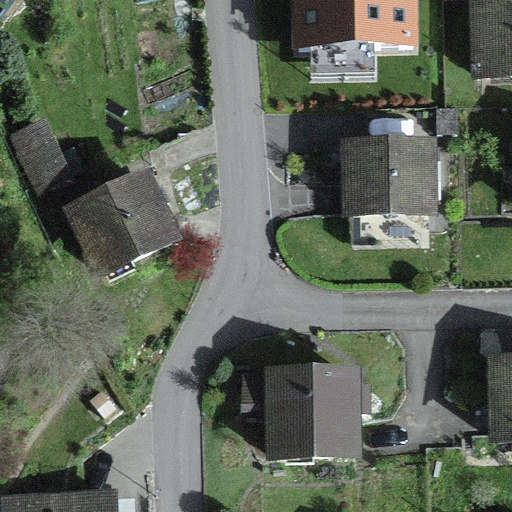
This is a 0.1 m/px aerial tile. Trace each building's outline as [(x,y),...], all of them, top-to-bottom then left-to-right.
[(299,0),(301,52),(414,49),(412,0),(299,0)] [(477,84),(511,83),(511,16),(475,18),(477,84)] [(453,115),(433,116),(434,141),(454,141),(453,115)] [(13,148),(34,195),(62,182),(41,136),(13,148)] [(423,155),(347,155),(347,221),(424,221),(423,155)] [(168,248),(139,187),(70,219),(98,281),(168,248)] [(493,447),(511,446),(511,371),(491,372),(493,447)] [(269,384),(270,464),(351,463),(350,384),(269,384)]
